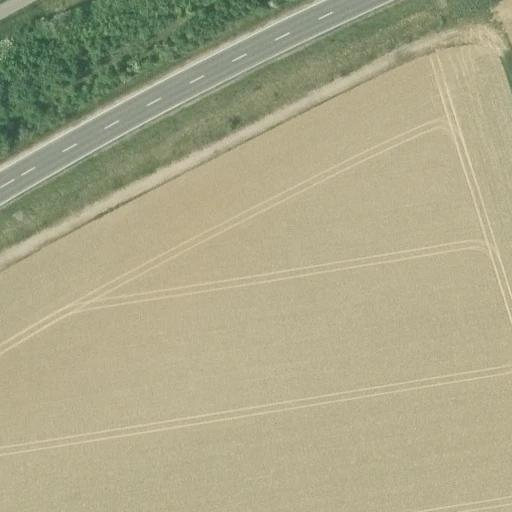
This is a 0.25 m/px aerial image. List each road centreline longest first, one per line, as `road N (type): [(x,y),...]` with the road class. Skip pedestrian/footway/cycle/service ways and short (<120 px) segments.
road 1 (track): [(511,67),(483,35),(446,37),(0,264)]
road 2 (secondary): [(364,0),(81,137),(0,188)]
